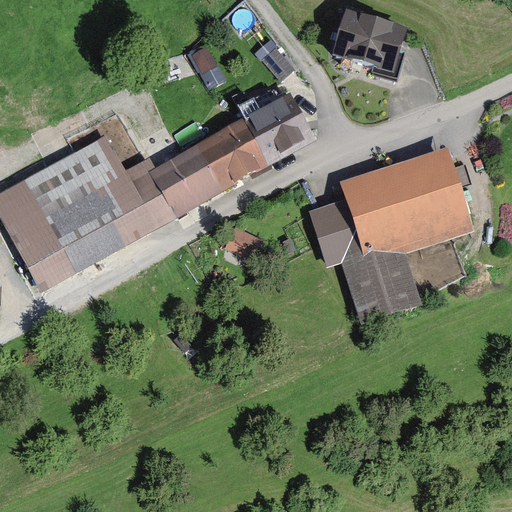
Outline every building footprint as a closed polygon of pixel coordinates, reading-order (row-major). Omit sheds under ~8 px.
[(395,79),(409,32),(346,12),(332,60),(395,79)] [(281,83),(297,70),(275,40),(259,52),(281,83)] [(0,191),(0,220),(45,298),(321,142),(294,94),(160,170),(151,154),(142,159),(126,168),(106,132),(0,191)] [(479,250),(445,150),(333,188),(340,207),(305,219),(320,265),(340,258),(363,325),(415,308),(400,264),(410,261),(420,290),(462,276),(455,257),(479,250)] [(264,242),(235,230),(225,256),(254,267),(264,242)]
